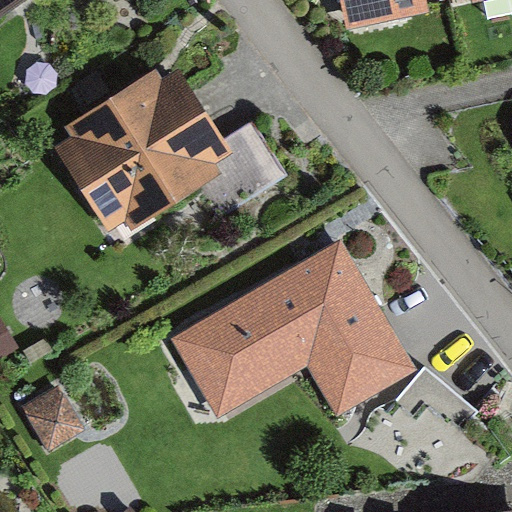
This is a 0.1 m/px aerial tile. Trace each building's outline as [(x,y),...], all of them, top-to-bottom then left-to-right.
[(0,0),(0,25),(34,0),(0,0)] [(472,0),(473,4),(496,0),(333,0),(342,42),(427,27),(422,0),(472,0)] [(194,166),(224,149),(175,62),(44,136),(107,245),(206,188),(194,166)] [(333,412),(408,369),(336,243),(161,342),(210,428),(310,371),(333,412)] [(48,455),(85,432),(61,394),(24,417),(48,455)] [(511,511),(511,502),(426,511),(511,511)]
